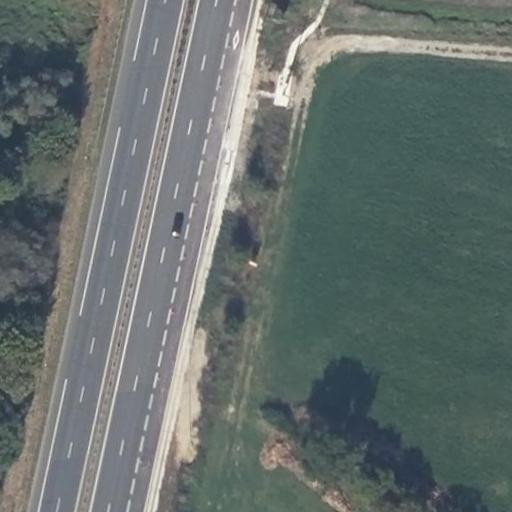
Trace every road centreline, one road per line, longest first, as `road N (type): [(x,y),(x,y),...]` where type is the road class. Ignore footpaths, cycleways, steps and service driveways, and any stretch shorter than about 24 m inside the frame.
road 1 (track): [(511,57),(339,44),(316,56),(233,412)]
road 2 (trunk): [(165,0),(56,511)]
road 3 (trunk): [(107,511),(216,0)]
